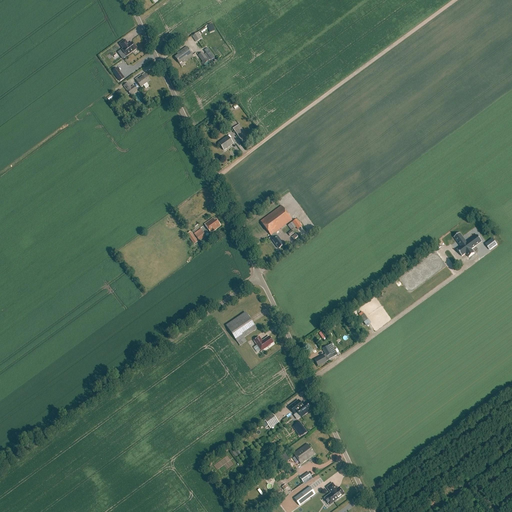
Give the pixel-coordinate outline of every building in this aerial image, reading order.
[(192,37),(196,43),(201,39),(197,34),(192,37)] [(126,57),(136,49),(132,43),(129,45),(125,40),(119,44),(123,49),(122,50),(126,57)] [(193,56),(187,47),(177,54),(178,55),(175,58),(179,64),(183,61),(184,63),(193,56)] [(198,56),(204,65),(209,62),(202,53),(198,56)] [(145,74),(142,76),(141,75),(135,80),(141,87),(144,85),(146,88),(149,86),(147,83),(150,81),(145,74)] [(137,90),(134,85),(130,88),(127,83),(124,86),(130,95),(137,90)] [(216,115),(226,128),(232,124),(222,111),(216,115)] [(233,129),(243,143),(249,139),(239,125),(233,129)] [(233,144),(228,136),(218,143),(224,151),(233,144)] [(283,245),(275,233),(292,220),(281,206),(260,221),(274,239),(272,241),(278,249),(283,245)] [(215,221),(213,218),(204,224),(211,233),(220,226),(216,220),(215,221)] [(306,232),(296,219),(292,222),(288,226),(291,230),(287,233),(289,236),(293,233),(291,231),(296,228),(301,235),(306,232)] [(195,236),(199,241),(206,236),(202,231),(195,236)] [(197,242),(190,232),(187,235),(194,245),(197,242)] [(467,243),(460,234),(454,238),(461,247),(457,250),(462,257),(466,254),(469,258),(474,254),(471,250),(482,242),(477,235),(467,243)] [(485,244),(490,251),(498,245),(493,238),(485,244)] [(444,262),(451,257),(443,248),(437,252),(444,262)] [(243,338),(257,329),(245,312),(225,326),(237,343),(237,342),(240,346),(246,342),(243,338)] [(367,320),(362,313),(359,315),(364,322),(367,320)] [(268,346),(273,343),(269,337),(262,341),(259,337),(253,341),(261,351),(268,346)] [(322,355),(314,360),(317,365),(318,365),(319,366),(326,362),(326,361),(328,360),(328,359),(337,354),(330,343),(321,349),(325,354),(322,355)] [(297,412),(301,417),(311,410),(305,402),(301,405),(298,401),(289,407),(294,414),(297,412)] [(276,420),(273,415),(265,421),(268,426),(276,420)] [(306,432),(300,423),(295,426),(302,435),(306,432)] [(293,454),(300,464),(314,454),(307,445),(293,454)] [(231,451),(236,457),(241,453),(236,447),(231,451)] [(285,453),(281,457),(285,463),(290,460),(285,453)] [(329,506),(344,494),(342,493),(343,492),(341,489),(340,489),(339,487),(337,489),(335,486),(332,483),(326,488),(331,493),(322,500),(324,499),(329,506)] [(299,506),(315,494),(310,487),(294,498),(299,506)]
